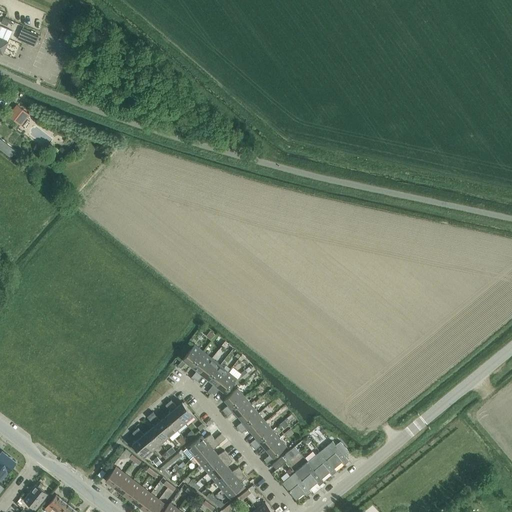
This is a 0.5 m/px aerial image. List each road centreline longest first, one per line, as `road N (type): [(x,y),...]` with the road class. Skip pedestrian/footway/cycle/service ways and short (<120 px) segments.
road 1 (tertiary): [(511,347),(310,511)]
road 2 (residential): [(295,511),(185,381)]
